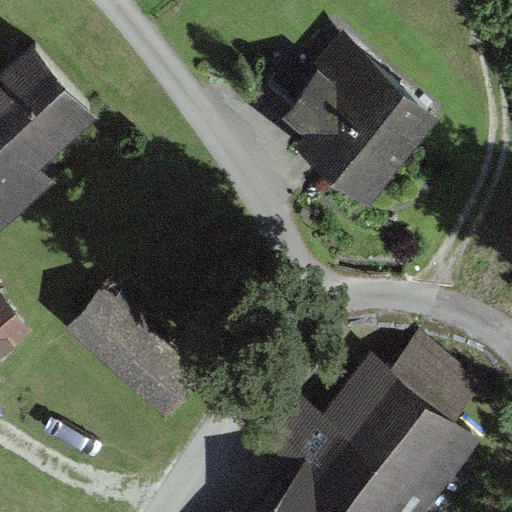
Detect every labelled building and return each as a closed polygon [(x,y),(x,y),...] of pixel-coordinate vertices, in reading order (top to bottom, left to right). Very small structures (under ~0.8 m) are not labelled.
[(284,104),(306,122),(296,134),(370,195),(441,109),(342,27),(317,57),(321,60),(284,104)] [(0,225),(55,176),(41,160),(99,108),(34,35),(0,65),(0,225)] [(66,321),(168,410),(204,368),(103,280),(66,321)] [(0,285),(0,355),(35,325),(0,285)] [(297,459),(255,511),(245,511),(243,510),(241,511),(418,511),(482,431),(372,345),(323,407),(294,385),(259,429),(297,459)]
